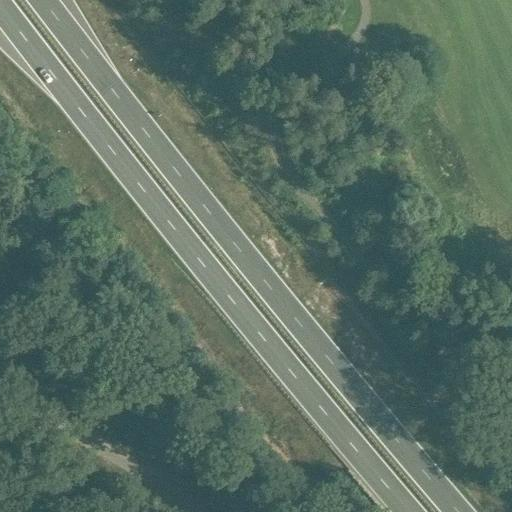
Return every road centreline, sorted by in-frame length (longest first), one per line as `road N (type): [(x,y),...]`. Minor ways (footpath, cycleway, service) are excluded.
road 1 (trunk): [(455,511),(184,188),(40,0)]
road 2 (trunk): [(0,8),(155,215),(404,511)]
road 3 (unclassified): [(199,511),(0,380)]
